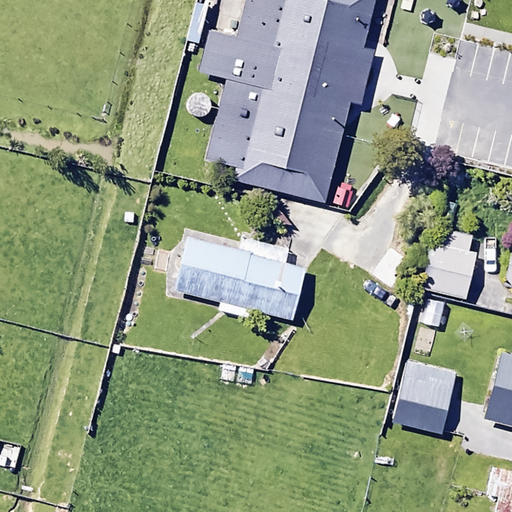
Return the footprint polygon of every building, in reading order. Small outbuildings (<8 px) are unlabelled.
[(242,0),(235,32),(205,25),(194,74),(224,81),(206,161),(237,168),(234,179),(322,200),(346,99),(360,103),(372,48),(362,46),(372,0),(242,0)] [(477,238),(436,229),(423,289),(464,299),(477,238)] [(238,249),(187,237),(267,317),(308,266),(284,260),(287,249),(241,238),(238,249)] [(368,273),(393,291),(414,263),(389,245),(368,273)] [(511,354),(500,352),(482,418),(511,425),(511,354)] [(439,433),(453,372),(406,361),(392,422),(439,433)] [(511,511),(511,472),(493,468),(487,493),(497,495),(493,510),(502,511),(511,511)]
